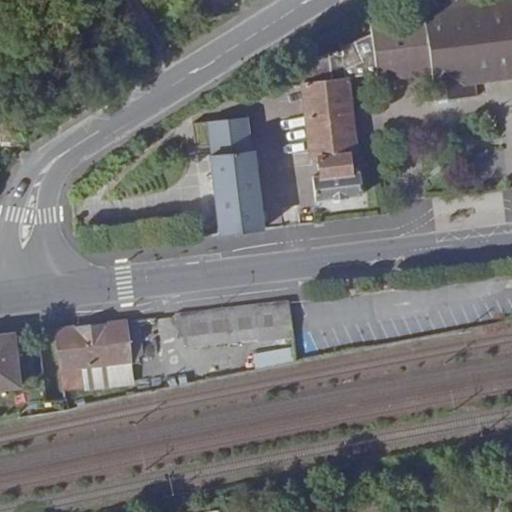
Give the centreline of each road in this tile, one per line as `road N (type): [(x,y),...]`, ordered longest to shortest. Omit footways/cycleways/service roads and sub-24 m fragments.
road 1 (secondary): [(19,295),(511,243)]
road 2 (secondary): [(312,0),(49,163),(28,215),(19,295)]
